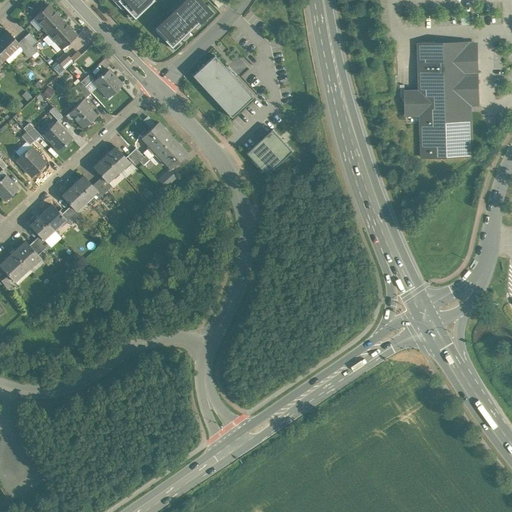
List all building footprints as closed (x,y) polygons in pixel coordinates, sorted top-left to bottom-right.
[(114,0),(115,1),(116,0),(135,19),(154,0),(153,0),(114,0)] [(201,0),(183,0),(155,27),(156,28),(155,29),(171,47),(198,23),(199,24),(212,12),(201,0)] [(62,20),(48,4),(34,17),(42,26),(41,27),(47,33),(48,32),(62,20)] [(62,20),(48,32),(56,41),(55,42),(62,49),(76,35),(62,20)] [(7,30),(0,36),(0,53),(5,58),(19,44),(19,43),(7,30)] [(38,42),(29,32),(23,37),(24,38),(32,47),(38,42)] [(32,47),(24,38),(19,43),(19,44),(27,52),(32,47)] [(469,42),(418,44),(420,90),(405,91),(406,107),(406,115),(421,115),(422,157),(472,155),(471,129),(471,105),(479,104),(477,43),(469,43),(469,42)] [(65,52),(56,61),(61,66),(70,58),(65,52)] [(252,97),(214,55),(193,75),(231,116),(252,97)] [(108,69),(102,75),(101,74),(92,81),(108,97),(122,84),(108,69)] [(89,73),(80,81),(84,86),(93,78),(89,73)] [(84,86),(80,81),(73,88),(83,99),(90,92),(84,86)] [(115,94),(114,92),(106,99),(116,110),(132,97),(123,86),(115,94)] [(92,108),(83,99),(69,112),(83,127),(96,115),(91,109),(92,108)] [(62,116),(53,106),(49,110),(57,120),(62,116)] [(40,135),(29,122),(23,128),(26,132),(34,140),(40,135)] [(55,122),(43,134),(59,151),(72,138),(65,131),(64,131),(55,122)] [(172,137),(158,122),(141,137),(156,152),(172,137)] [(34,140),(26,132),(22,136),(30,145),(34,140)] [(187,153),(172,137),(156,152),(170,168),(187,153)] [(31,146),(16,160),(31,176),(45,163),(40,158),(41,157),(31,146)] [(129,161),(115,146),(105,156),(119,171),(129,161)] [(144,156),(136,148),(131,152),(139,160),(144,156)] [(139,160),(131,152),(127,156),(135,164),(139,160)] [(144,156),(139,160),(143,164),(149,159),(145,155),(144,156)] [(119,171),(105,156),(93,166),(102,176),(107,181),(119,171)] [(169,171),(159,180),(164,185),(174,176),(169,171)] [(5,175),(0,179),(0,194),(5,200),(18,188),(5,175)] [(92,185),(83,175),(72,185),(86,200),(96,190),(97,190),(92,185)] [(107,181),(102,176),(97,180),(107,190),(112,186),(107,181)] [(107,190),(97,180),(92,185),(97,190),(96,190),(101,195),(107,190)] [(86,200),(72,185),(62,195),(71,205),(75,210),(75,209),(86,200)] [(61,214),(52,204),(40,215),(53,229),(65,219),(65,218),(61,214)] [(75,210),(71,205),(65,210),(75,220),(80,215),(75,209),(75,210)] [(75,220),(65,210),(61,214),(65,218),(65,219),(70,224),(75,220)] [(53,229),(40,215),(30,225),(39,235),(43,239),(44,239),(50,233),(50,232),(53,229)] [(43,239),(39,235),(33,240),(42,250),(48,244),(44,239),(43,239)] [(42,250),(33,240),(29,245),(38,254),(42,250)] [(29,245),(25,241),(14,252),(28,267),(40,257),(38,254),(29,245)] [(28,267),(14,252),(0,264),(0,265),(9,275),(14,281),(28,267)] [(9,275),(2,280),(9,291),(17,284),(14,281),(9,275)]
